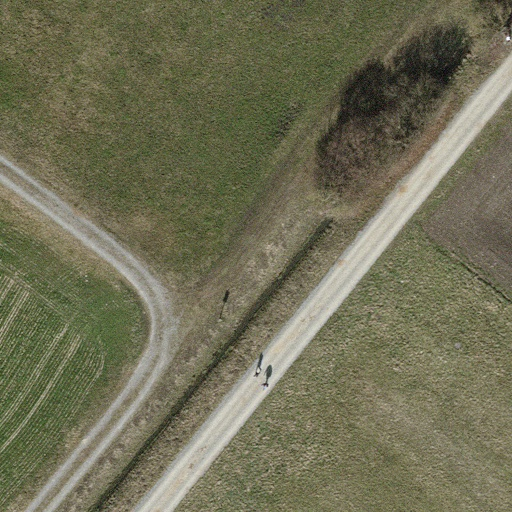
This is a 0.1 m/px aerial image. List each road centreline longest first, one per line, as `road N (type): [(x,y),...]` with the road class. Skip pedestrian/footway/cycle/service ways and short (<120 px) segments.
road 1 (track): [(153,511),(511,68)]
road 2 (track): [(33,511),(152,364),(165,326),(140,273),(0,168)]
